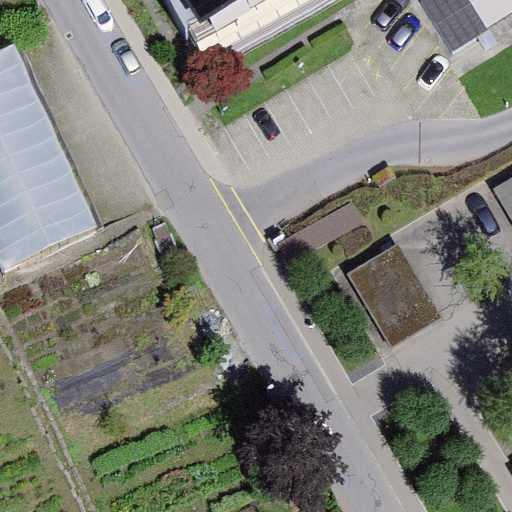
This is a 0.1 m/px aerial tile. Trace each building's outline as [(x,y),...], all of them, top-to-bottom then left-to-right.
[(181,0),(209,44),(277,0),(181,0)] [(511,0),(422,0),(453,49),(511,11),(511,0)] [(98,243),(15,55),(0,61),(0,275),(4,284),(98,243)] [(511,178),(494,190),(511,219),(511,178)] [(349,203),(279,246),(292,267),(362,224),(349,203)] [(397,246),(349,274),(392,347),(439,319),(397,246)]
